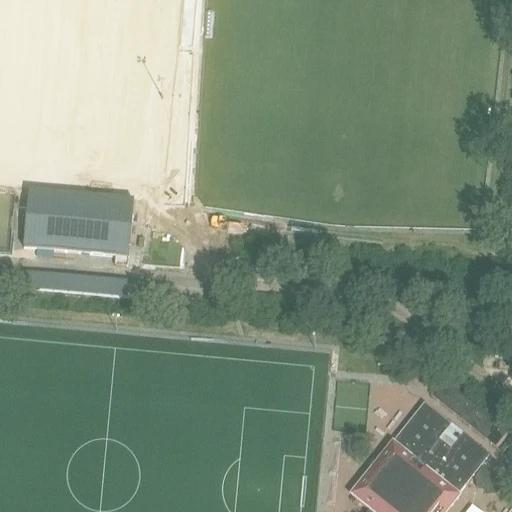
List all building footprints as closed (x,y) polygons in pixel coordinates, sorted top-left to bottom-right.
[(129,258),(134,203),(29,193),(24,248),(112,257),(111,266),(127,268),(128,258),(129,258)] [(41,275),(11,273),(10,289),(39,291),(41,275)] [(495,449),(508,434),(443,381),(430,397),(495,449)] [(424,405),(395,441),(351,496),(369,511),(368,511),(434,511),(450,492),(457,497),(489,457),(463,435),(451,425),(451,426),(424,405)] [(511,511),(511,483),(489,511),(471,511),(464,506),(459,511),(511,511)]
